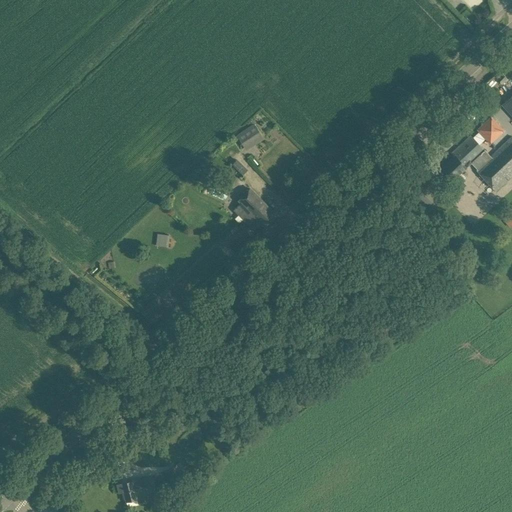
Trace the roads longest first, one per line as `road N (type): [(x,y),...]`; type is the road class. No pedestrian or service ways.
road 1 (secondary): [(11,493),(511,27)]
road 2 (track): [(0,221),(161,352)]
